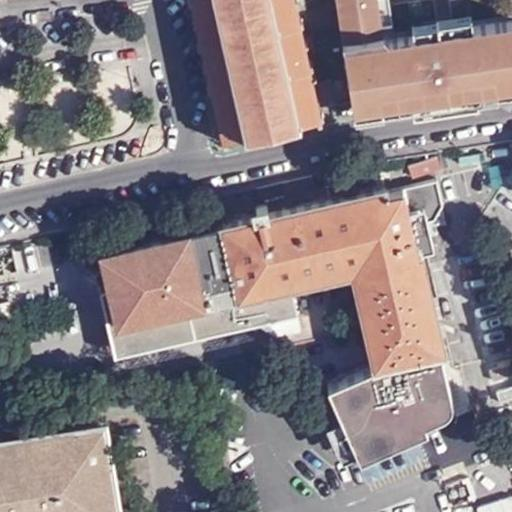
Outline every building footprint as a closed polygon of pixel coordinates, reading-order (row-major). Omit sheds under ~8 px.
[(316,121),(320,121),(319,116),(324,114),(322,110),(318,111),(316,105),(311,81),(307,65),(311,64),(310,57),(305,58),(302,40),(306,39),(305,32),(300,33),(297,18),(301,17),(299,11),(295,11),(292,0),(192,0),(194,4),(190,5),(191,14),(196,14),(200,32),(196,33),(197,38),(201,38),(205,55),(202,57),(203,62),(207,61),(211,80),(207,80),(208,87),(213,86),(223,134),(220,134),(220,139),(226,138),(227,143),(229,142),(228,136),(246,133),(247,138),(253,137),(251,131),(296,121),(297,126),(301,125),(300,120),(315,116),(316,121)] [(334,0),(351,112),(511,88),(511,15),(507,0),(334,0)] [(311,81),(316,105),(334,101),(329,77),(311,81)] [(414,176),(442,166),(437,154),(410,163),(414,176)] [(103,298),(116,354),(254,323),(276,336),(301,331),(290,283),(356,268),(377,363),(327,385),(341,417),(356,452),(359,458),(426,429),(423,423),(442,415),(444,413),(445,412),(447,411),(448,409),(449,407),(449,406),(450,404),(450,402),(451,399),(450,397),(439,349),(418,255),(412,227),(428,223),(435,221),(443,207),(438,182),(387,193),(385,186),(381,187),(380,179),(369,178),(328,188),(329,190),(317,192),(314,177),(259,189),(262,203),(267,201),(268,205),(257,207),(259,215),(144,241),(143,234),(133,236),(135,243),(128,244),(118,246),(119,248),(103,252),(108,271),(98,274),(103,298)] [(412,227),(418,255),(434,250),(428,223),(412,227)] [(201,377),(175,381),(180,413),(206,408),(201,377)] [(180,413),(175,381),(169,382),(174,414),(180,413)] [(325,423),(340,459),(356,452),(341,417),(325,423)] [(0,511),(110,511),(105,478),(96,479),(94,465),(112,462),(106,431),(102,427),(96,424),(0,439),(0,511)] [(120,511),(112,462),(94,465),(96,479),(105,478),(110,511),(120,511)]
